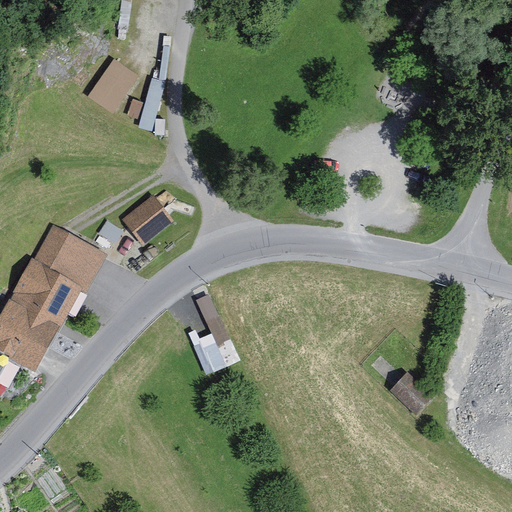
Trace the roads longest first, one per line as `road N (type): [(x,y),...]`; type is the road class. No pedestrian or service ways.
road 1 (tertiary): [(462,260),(301,238),(235,248),(155,298),(0,462)]
road 2 (unclassified): [(462,260),(511,123)]
